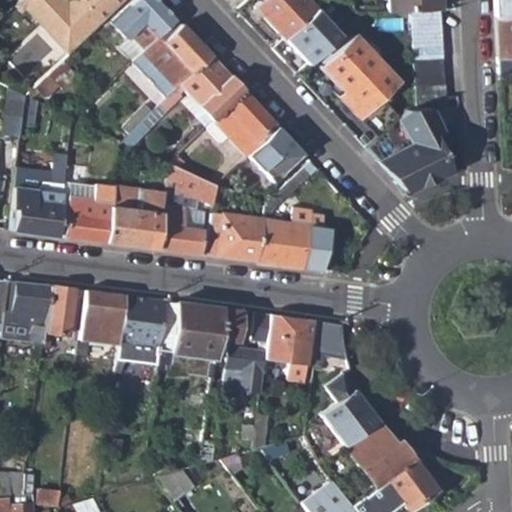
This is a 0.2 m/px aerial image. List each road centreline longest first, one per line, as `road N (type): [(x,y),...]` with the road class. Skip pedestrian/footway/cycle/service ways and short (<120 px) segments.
road 1 (residential): [(0,254),(410,306)]
road 2 (residential): [(192,0),(433,258)]
road 3 (residential): [(485,236),(473,0)]
road 4 (residential): [(410,306),(413,339),(431,369),(464,390),(494,394)]
